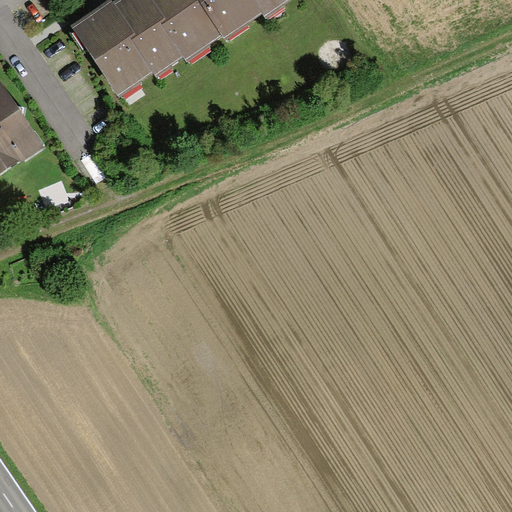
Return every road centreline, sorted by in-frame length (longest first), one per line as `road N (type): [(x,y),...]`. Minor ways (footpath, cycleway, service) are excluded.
road 1 (track): [(0,249),(511,36)]
road 2 (residential): [(0,22),(76,156)]
